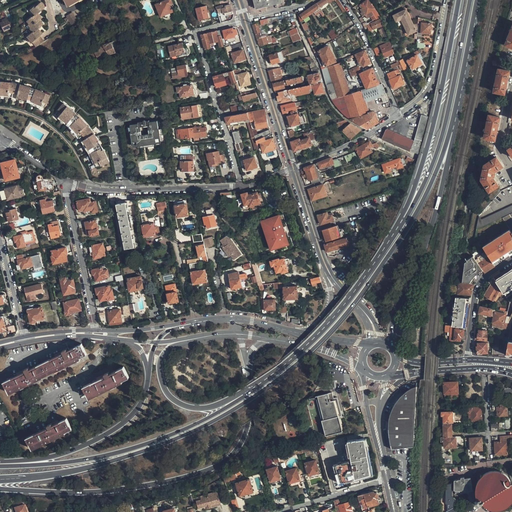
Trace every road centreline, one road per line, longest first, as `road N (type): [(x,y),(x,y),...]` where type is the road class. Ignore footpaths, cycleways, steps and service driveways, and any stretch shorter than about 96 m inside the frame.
road 1 (trunk): [(0,479),(139,452),(215,419),(293,367),(349,310),(416,211),(446,143),(464,67)]
road 2 (trunk): [(0,487),(84,493),(215,466),(245,434),(247,359)]
road 3 (trunk): [(391,349),(391,321),(435,215),(464,67)]
road 4 (trunk): [(246,391),(137,447),(55,464),(0,464)]
road 5 (trunk): [(469,0),(443,130),(397,228)]
road 6 (trunk): [(458,0),(422,163),(397,228)]
road 7 (trunk): [(397,228),(329,323),(246,391)]
road 8 (residential): [(241,186),(196,32),(244,19)]
road 9 (trunk): [(148,367),(143,398),(104,435),(53,456),(0,463)]
road 10 (residential): [(68,183),(102,190),(241,186)]
road 11 (trunk): [(246,391),(199,408),(171,398),(161,358),(202,337)]
road 12 (tertiary): [(244,19),(292,168)]
road 13 (residential): [(95,330),(68,183)]
road 14 (residential): [(448,0),(429,83),(397,115)]
road 15 (residential): [(343,0),(397,115)]
